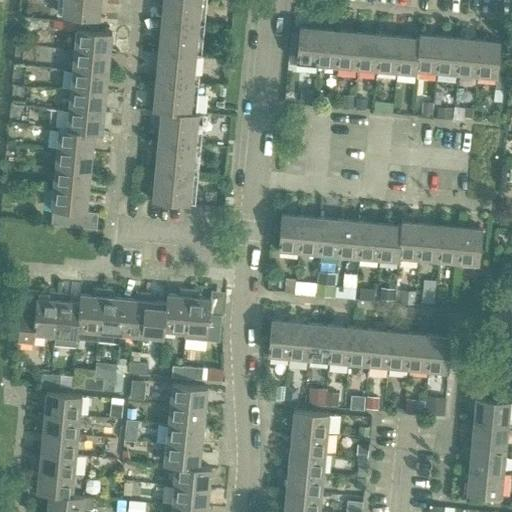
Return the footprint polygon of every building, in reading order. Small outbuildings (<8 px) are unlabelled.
[(62,0),(61,16),(78,18),(97,20),(98,19),(100,0),(62,0)] [(163,0),(162,19),(199,23),(201,0),(163,0)] [(78,18),(77,29),(96,31),(97,20),(78,18)] [(52,27),(58,28),(58,29),(72,30),(73,20),(59,19),(59,20),(52,20),(52,27)] [(162,19),(159,49),(196,53),(199,23),(162,19)] [(296,61),(317,63),(320,27),(300,25),(296,61)] [(317,63),(336,65),(340,29),(320,27),(317,63)] [(76,31),(74,49),(110,53),(112,32),(96,31),(77,29),(76,29),(76,31)] [(340,29),(336,65),(356,66),(360,31),(340,29)] [(290,31),(288,54),(296,54),(299,32),(290,31)] [(360,31),(356,66),(376,68),(380,33),(360,31)] [(380,33),(376,68),(396,70),(399,35),(380,33)] [(417,68),(436,70),(440,34),(420,33),(420,37),(416,68),(417,68)] [(440,34),(436,70),(456,72),(460,36),(440,34)] [(399,35),(396,70),(417,72),(417,68),(416,68),(420,37),(399,35)] [(460,36),(456,72),(476,74),(479,38),(460,36)] [(479,38),(476,74),(496,76),(494,99),(501,100),(503,76),(497,75),(500,40),(479,38)] [(74,49),(72,69),(108,73),(110,53),(74,49)] [(159,49),(156,79),(193,83),(196,53),(159,49)] [(72,69),(70,89),(106,93),(108,73),(72,69)] [(153,109),(160,110),(190,113),(193,83),(156,79),(153,109)] [(301,88),(300,102),(312,104),(314,90),(301,88)] [(70,89),(68,109),(104,113),(106,93),(70,89)] [(343,94),(342,107),(353,108),(354,95),(343,94)] [(356,99),(356,108),(366,109),(366,100),(356,99)] [(374,110),(383,111),(384,102),(375,101),(374,110)] [(423,102),(422,115),(432,116),(433,103),(423,102)] [(438,107),(437,116),(452,118),(453,109),(438,107)] [(464,107),(463,117),(472,117),(473,108),(464,107)] [(68,109),(66,129),(94,132),(102,133),(104,113),(68,109)] [(160,110),(157,139),(195,143),(198,113),(190,113),(160,110)] [(58,128),(57,148),(92,152),(94,132),(66,129),(58,128)] [(157,140),(154,170),(192,173),(195,143),(157,140)] [(57,148),(55,168),(90,172),(92,152),(57,148)] [(54,169),(53,189),(88,192),(90,172),(54,169)] [(154,170),(151,200),(189,204),(192,173),(154,170)] [(51,225),(82,227),(96,229),(98,213),(87,211),(88,192),(53,189),(51,209),(52,209),(51,225)] [(281,213),(278,249),(298,251),(302,215),(281,213)] [(302,215),(298,251),(318,253),(322,216),(302,215)] [(318,253),(338,255),(341,218),(322,216),(318,253)] [(341,218),(338,255),(358,256),(361,220),(341,218)] [(358,256),(378,258),(381,222),(361,220),(358,256)] [(398,256),(418,258),(422,222),(402,220),(402,224),(401,224),(398,256)] [(381,222),(378,258),(398,260),(398,256),(401,224),(381,222)] [(422,222),(418,258),(438,260),(442,224),(422,222)] [(438,260),(458,262),(461,226),(442,224),(438,260)] [(461,226),(458,262),(479,264),(482,227),(461,226)] [(96,229),(82,227),(82,240),(102,242),(103,229),(99,229),(96,229)] [(286,276),(284,291),(294,292),(295,277),(286,276)] [(301,282),(300,293),(314,295),(315,284),(315,283),(301,282)] [(315,284),(314,295),(330,296),(331,286),(315,284)] [(344,287),(335,286),(334,296),(343,297),(344,287)] [(77,337),(77,339),(98,341),(98,336),(102,289),(93,288),(92,296),(80,295),(79,302),(78,329),(77,337)] [(166,294),(165,302),(164,329),(175,330),(177,330),(176,335),(184,336),(189,289),(179,288),(178,295),(166,294)] [(98,336),(98,341),(119,343),(120,333),(123,298),(111,297),(112,290),(102,289),(98,336)] [(189,289),(184,336),(191,336),(192,332),(207,333),(206,339),(219,340),(222,311),(209,310),(210,298),(197,297),(198,290),(189,289)] [(381,289),(380,300),(394,301),(395,290),(381,289)] [(46,339),(54,340),(58,293),(49,292),(48,299),(37,299),(38,291),(24,290),(22,315),(20,315),(18,341),(32,343),(33,333),(46,334),(46,339)] [(402,290),(401,303),(414,304),(415,291),(402,290)] [(135,299),(123,299),(120,333),(134,334),(133,339),(140,340),(145,293),(136,292),(135,299)] [(54,340),(53,345),(76,347),(77,339),(77,337),(78,329),(79,302),(67,301),(68,294),(58,293),(54,340)] [(155,294),(145,293),(140,340),(147,341),(148,335),(163,337),(164,329),(165,302),(154,301),(155,294)] [(422,295),(421,305),(434,306),(435,296),(422,295)] [(267,354),(288,356),(291,321),(271,319),(267,354)] [(291,321),(288,356),(308,358),(311,323),(291,321)] [(311,323),(308,358),(328,360),(331,325),(311,323)] [(331,325),(328,360),(347,362),(351,326),(331,325)] [(351,326),(347,362),(367,364),(371,328),(351,326)] [(371,328),(367,364),(387,366),(391,330),(371,328)] [(391,330),(387,366),(407,368),(410,332),(391,330)] [(410,332),(407,368),(427,370),(430,334),(410,332)] [(430,334),(427,370),(447,372),(451,336),(430,334)] [(94,378),(93,389),(102,390),(115,391),(116,372),(117,363),(96,361),(94,378)] [(128,372),(137,373),(139,362),(129,361),(128,372)] [(139,362),(137,373),(148,374),(149,363),(139,362)] [(172,365),(171,376),(181,377),(182,366),(172,365)] [(182,366),(181,377),(190,378),(200,379),(201,368),(191,367),(182,366)] [(41,373),(40,384),(50,385),(51,374),(41,373)] [(51,374),(50,385),(59,386),(60,374),(51,374)] [(83,388),(93,389),(94,378),(84,377),(83,388)] [(171,383),(169,403),(204,407),(206,386),(171,383)] [(268,387),(267,400),(284,401),(285,388),(268,387)] [(129,388),(128,397),(141,398),(142,389),(129,388)] [(284,401),(283,402),(296,403),(297,390),(285,388),(284,401)] [(310,388),(309,406),(325,407),(325,406),(327,392),(327,390),(310,388)] [(46,391),(44,411),(79,415),(81,394),(46,391)] [(327,392),(325,406),(337,407),(338,393),(327,392)] [(353,396),(352,409),(363,410),(364,397),(353,396)] [(475,396),(472,420),(507,424),(509,399),(475,396)] [(112,397),(110,418),(121,419),(123,398),(112,397)] [(424,415),(424,416),(443,417),(444,398),(425,397),(424,415)] [(367,399),(366,410),(377,411),(378,399),(367,399)] [(406,399),(405,414),(416,415),(418,400),(406,399)] [(169,403),(167,423),(202,427),(204,407),(169,403)] [(127,409),(126,419),(134,420),(135,410),(127,409)] [(293,410),(291,430),(326,434),(328,413),(293,410)] [(44,411),(42,431),(77,435),(79,415),(44,411)] [(472,420),(470,444),(505,448),(507,424),(472,420)] [(167,423),(166,443),(200,446),(202,427),(167,423)] [(368,436),(369,428),(359,427),(358,435),(368,436)] [(291,430),(289,450),(324,453),(326,434),(291,430)] [(42,431),(40,451),(75,455),(76,450),(77,435),(42,431)] [(166,443),(164,463),(175,464),(198,466),(200,446),(166,443)] [(470,444),(468,468),(502,471),(505,448),(470,444)] [(357,456),(367,458),(368,448),(358,447),(357,456)] [(289,450),(288,470),(322,473),(324,453),(289,450)] [(40,451),(38,471),(73,475),(75,455),(40,451)] [(175,464),(173,484),(208,487),(210,467),(198,466),(175,464)] [(358,467),(357,477),(365,477),(366,468),(358,467)] [(468,468),(465,493),(500,496),(502,471),(468,468)] [(288,470),(286,490),(320,493),(322,473),(288,470)] [(38,471),(36,491),(48,492),(71,494),(72,494),(73,475),(38,471)] [(357,479),(356,489),(364,489),(365,479),(357,479)] [(173,484),(171,504),(207,507),(208,487),(173,484)] [(286,490),(284,510),(307,511),(318,511),(320,493),(286,490)] [(48,492),(46,511),(82,511),(84,495),(72,494),(71,494),(48,492)] [(116,501),(114,511),(123,511),(124,502),(116,501)] [(129,511),(142,511),(143,502),(130,501),(129,511)]
